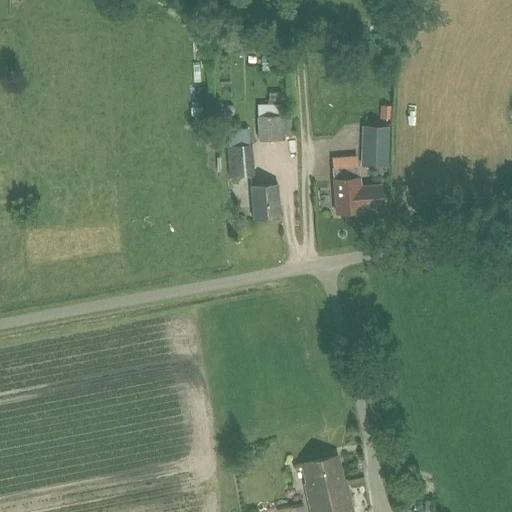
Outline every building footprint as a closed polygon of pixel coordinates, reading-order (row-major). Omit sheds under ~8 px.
[(256,115),(258,141),(282,140),(281,114),(256,115)] [(361,125),(360,165),(388,166),(389,126),(361,125)] [(254,178),(251,144),(225,146),(229,178),(254,178)] [(335,211),(361,210),(358,177),(333,179),(335,211)] [(254,218),(279,216),(277,185),(251,187),(254,218)] [(337,455),(302,463),(307,488),(305,488),(310,511),(353,511),(346,480),(343,481),(337,455)]
